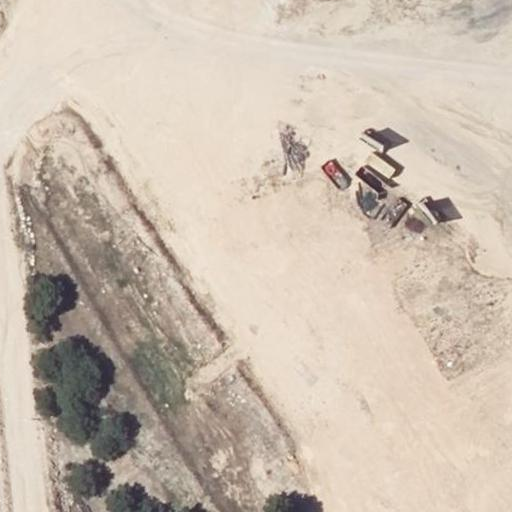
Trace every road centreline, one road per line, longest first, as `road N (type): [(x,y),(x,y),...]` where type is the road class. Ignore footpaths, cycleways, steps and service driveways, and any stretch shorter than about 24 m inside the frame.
road 1 (track): [(134,0),(168,20),(235,39),(511,75)]
road 2 (track): [(38,511),(0,223)]
road 3 (track): [(0,116),(45,0)]
